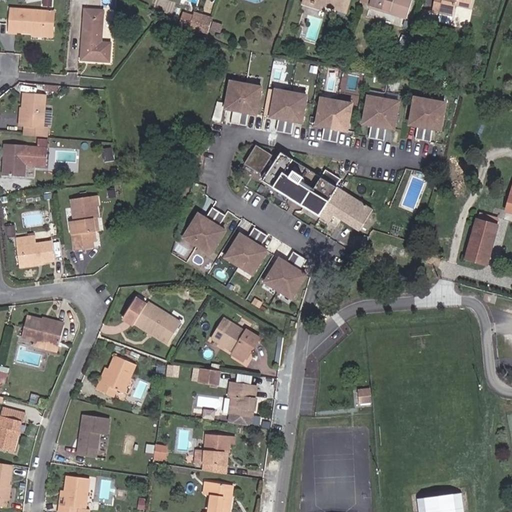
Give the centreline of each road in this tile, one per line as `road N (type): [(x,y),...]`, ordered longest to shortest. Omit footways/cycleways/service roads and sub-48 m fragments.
road 1 (residential): [(428,154),(372,158),(246,132),(227,143),(219,185),(337,252),(303,351)]
road 2 (residential): [(5,296),(85,287),(98,305),(48,438),(38,511)]
road 3 (residential): [(303,351),(349,310),(369,303),(472,301),(490,325),(494,382),(511,394)]
road 4 (residential): [(303,351),(282,511)]
